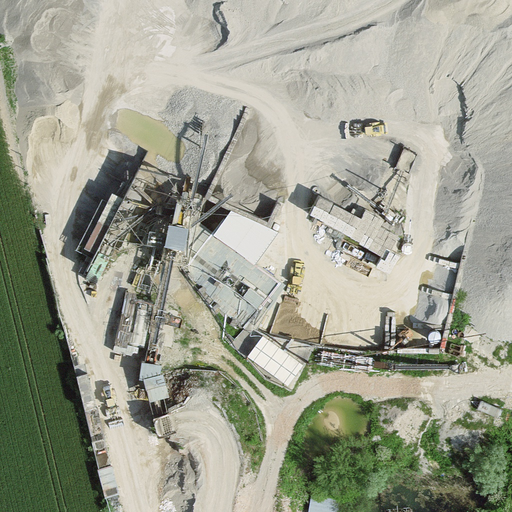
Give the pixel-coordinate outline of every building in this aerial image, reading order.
[(159,194),(172,169),(150,158),(137,183),(159,194)] [(321,208),(379,249),(388,236),(384,234),(389,228),(335,189),(321,208)] [(237,204),(224,239),(272,257),(285,222),(237,204)] [(270,296),(283,285),(258,257),(245,268),(270,296)] [(299,379),(309,362),(281,346),(271,363),(299,379)] [(154,360),(155,395),(176,394),(174,359),(154,360)] [(343,511),(345,490),(315,488),(313,511),(343,511)]
